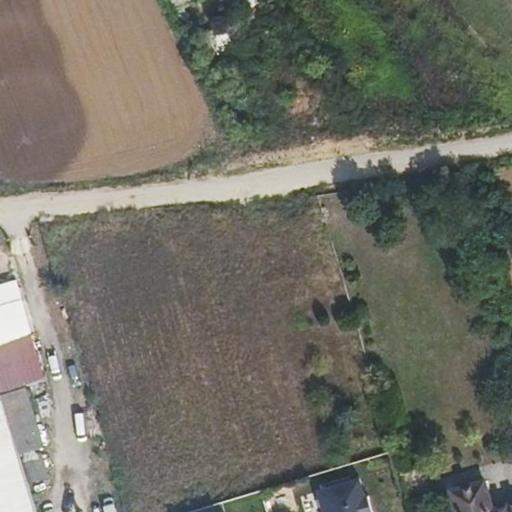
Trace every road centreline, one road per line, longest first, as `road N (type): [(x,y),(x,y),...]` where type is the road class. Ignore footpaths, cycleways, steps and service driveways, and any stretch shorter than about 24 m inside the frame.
road 1 (track): [(511,140),(0,214)]
road 2 (unknown): [(241,179),(178,408),(166,511)]
